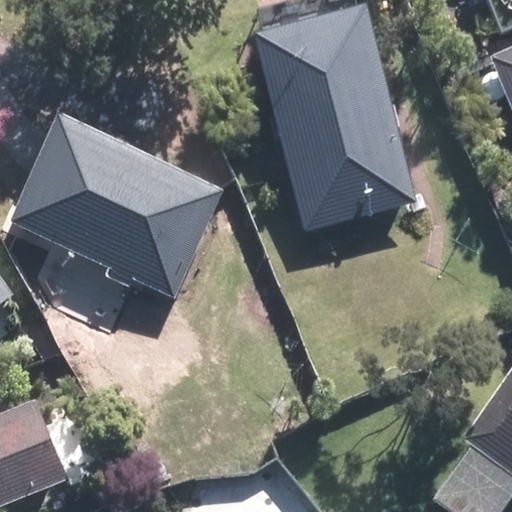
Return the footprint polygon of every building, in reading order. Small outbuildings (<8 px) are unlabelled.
[(373,1),(262,29),(313,230),(424,202),(373,1)] [(511,44),(497,50),(511,90),(511,44)] [(227,190),(72,111),(18,219),(173,297),(227,190)] [(0,252),(0,308),(27,289),(0,252)] [(511,400),(441,498),(459,511),(503,511),(511,500),(511,400)] [(4,411),(0,412),(0,505),(35,492),(4,411)]
